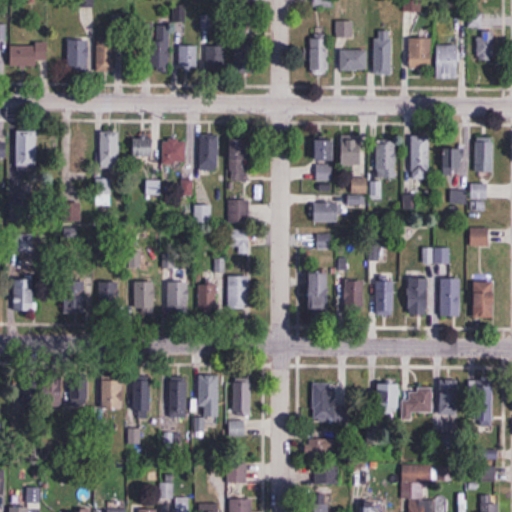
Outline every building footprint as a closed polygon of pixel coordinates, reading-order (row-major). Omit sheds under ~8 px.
[(404,0),(404,11),(420,11),(420,0),(404,0)] [(124,16),(113,16),(113,30),(124,30),(124,16)] [(483,27),(483,16),(472,16),(472,27),(483,27)] [(354,39),(354,21),(336,21),(336,39),(354,39)] [(478,61),(496,61),(496,31),(478,31),(478,61)] [(376,75),(393,75),(393,32),(376,32),(376,75)] [(97,73),(118,73),(118,39),(97,39),(97,73)] [(228,39),(217,39),(217,45),(207,45),(207,71),(228,71),(228,39)] [(329,39),(310,39),(310,73),(329,73),(329,39)] [(410,69),(433,69),(433,39),(410,39),(410,69)] [(69,41),(69,71),(89,71),(89,41),(69,41)] [(171,72),(171,41),(156,41),(156,72),(171,72)] [(48,45),(11,45),(11,67),(48,67),(48,45)] [(459,46),(438,45),(438,79),(459,79),(459,46)] [(179,46),(179,69),(198,69),(198,46),(179,46)] [(255,72),(255,47),(236,47),(236,72),(255,72)] [(368,50),(339,50),(339,71),(368,71),(368,50)] [(17,167),(38,167),(38,131),(17,131),(17,167)] [(120,167),(120,132),(102,132),(102,167),(120,167)] [(219,135),(201,135),(201,169),(219,169),(219,135)] [(335,179),(335,136),(316,136),(316,179),(335,179)] [(494,173),(494,138),(476,138),(476,173),(494,173)] [(158,157),(159,139),(133,139),(133,156),(158,157)] [(186,164),(186,139),(164,139),(164,164),(186,164)] [(231,181),(249,181),(249,140),(231,140),(231,181)] [(412,175),(430,175),(430,140),(412,140),(412,175)] [(343,166),(364,166),(364,142),(343,142),(343,166)] [(377,142),(377,178),(397,178),(397,142),(377,142)] [(462,147),(436,147),(436,170),(462,170),(462,147)] [(475,198),(486,198),(486,190),(475,190),(475,198)] [(228,222),(250,222),(250,199),(228,199),(228,222)] [(340,223),(340,204),(314,204),(314,223),(340,223)] [(212,205),(195,205),(195,223),(212,223),(212,205)] [(250,253),(250,228),(232,228),(233,247),(238,247),(238,254),(250,253)] [(12,234),(12,257),(41,256),(40,234),(12,234)] [(330,310),(330,272),(310,272),(310,310),(330,310)] [(229,310),(250,310),(250,275),(229,275),(229,310)] [(14,311),(36,311),(36,276),(14,276),(14,311)] [(377,314),(395,314),(395,278),(377,278),(377,314)] [(409,313),(429,313),(429,278),(409,278),(409,313)] [(442,278),(442,316),(461,316),(461,278),(442,278)] [(121,279),(100,279),(100,311),(121,311),(121,279)] [(189,281),(168,281),(168,310),(189,310),(189,281)] [(199,281),(199,310),(217,310),(217,281),(199,281)] [(342,281),(342,314),(365,314),(365,281),(342,281)] [(475,281),(475,319),(496,319),(496,281),(475,281)] [(66,282),(66,313),(86,313),(86,282),(66,282)] [(135,282),(135,311),(156,311),(156,282),(135,282)] [(200,375),(200,417),(220,417),(219,375),(200,375)] [(64,407),(64,379),(45,379),(45,407),(64,407)] [(71,406),(90,406),(90,379),(71,379),(71,406)] [(102,379),(102,408),(123,408),(123,379),(102,379)] [(132,412),(151,412),(151,379),(132,379),(132,412)] [(459,379),(439,379),(439,414),(459,414),(459,379)] [(187,418),(187,380),(170,380),(170,418),(187,418)] [(227,381),(227,418),(251,418),(251,381),(227,381)] [(493,427),(493,381),(472,381),(472,427),(493,427)] [(400,413),(400,382),(379,382),(379,413),(400,413)] [(313,421),(344,422),(344,385),(313,384),(313,421)] [(433,412),(433,388),(409,388),(409,399),(403,399),(403,420),(413,420),(413,412),(433,412)] [(229,437),(245,437),(245,421),(229,421),(229,437)] [(335,459),(335,433),(307,433),(307,459),(335,459)] [(247,463),(229,463),(228,511),(253,511),(253,499),(242,499),(242,484),(247,485),(247,463)] [(338,485),(338,464),(315,464),(315,485),(338,485)] [(409,511),(432,511),(433,465),(402,464),(402,497),(410,498),(409,511)] [(328,511),(329,495),(311,495),(311,511),(328,511)] [(190,511),(191,498),(177,497),(176,511),(190,511)]
